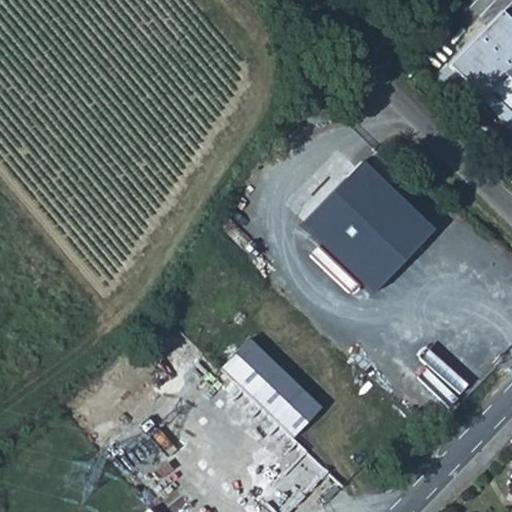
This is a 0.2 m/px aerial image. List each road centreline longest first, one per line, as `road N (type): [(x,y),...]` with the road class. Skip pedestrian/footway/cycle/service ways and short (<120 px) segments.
road 1 (unclassified): [(294,0),(511,213)]
road 2 (secondary): [(399,511),(511,394)]
